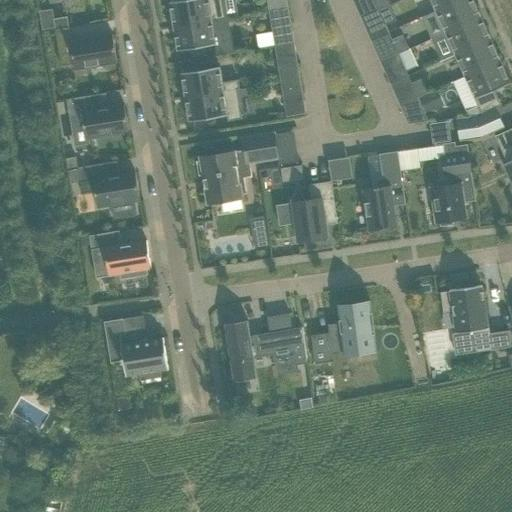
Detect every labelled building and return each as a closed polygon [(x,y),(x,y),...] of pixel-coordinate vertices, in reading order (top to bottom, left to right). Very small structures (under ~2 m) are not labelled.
[(180,0),(169,2),(173,26),(212,20),(225,18),(222,0),(180,0)] [(287,0),(271,0),(267,1),(269,11),(289,7),(287,0)] [(375,0),(380,9),(391,4),(388,0),(375,0)] [(430,0),(435,12),(462,0),(430,0)] [(445,34),(482,18),(473,0),(462,0),(435,12),(445,34)] [(391,4),(380,9),(386,24),(397,19),(391,4)] [(289,7),(269,11),(272,26),(291,23),(289,7)] [(53,19),(55,30),(69,27),(67,16),(53,19)] [(212,20),(173,26),(177,51),(214,45),(216,56),(234,53),(228,18),(225,18),(212,20)] [(455,56),(492,40),(482,18),(445,34),(455,56)] [(91,67),(105,65),(115,63),(117,63),(112,34),(71,41),(69,27),(55,30),(61,66),(73,64),(74,70),(77,69),(91,67)] [(393,39),(399,53),(410,48),(404,34),(393,39)] [(465,79),(502,62),(492,40),(455,56),(465,79)] [(410,48),(399,53),(399,54),(406,70),(418,65),(410,48)] [(298,62),(278,66),(281,81),(300,78),(298,62)] [(465,79),(454,84),(468,117),(479,115),(481,114),(495,108),(501,105),(495,90),(511,83),(502,62),(465,79)] [(237,87),(239,87),(238,77),(222,80),(220,66),(180,73),(184,97),(237,89),(237,87)] [(300,78),(281,81),(283,97),(303,94),(300,78)] [(423,78),(412,83),(419,98),(430,93),(423,78)] [(242,117),(237,89),(184,97),(188,122),(227,115),(227,119),(242,117)] [(430,93),(419,98),(426,113),(442,106),(435,90),(430,93)] [(85,96),(66,99),(70,122),(83,120),(86,140),(129,133),(124,105),(87,111),(85,96)] [(504,127),(495,108),(481,114),(479,115),(468,117),(456,119),(460,141),(480,138),(504,127)] [(511,128),(495,135),(507,163),(504,164),(511,182),(511,128)] [(278,158),(274,133),(242,138),(244,150),(200,157),(201,161),(197,162),(199,175),(203,174),(208,203),(242,198),(241,194),(246,193),(243,177),(251,176),(249,163),(278,158)] [(450,185),(431,188),(436,222),(440,222),(441,225),(452,224),(452,220),(466,218),(464,202),(476,200),(467,144),(455,146),(454,142),(443,144),(444,157),(442,157),(444,175),(449,174),(450,185)] [(376,179),(377,187),(363,189),(369,231),(397,227),(394,205),(405,204),(398,151),(379,154),(383,178),(376,179)] [(334,180),(355,178),(353,156),(332,158),(334,180)] [(76,157),(65,159),(67,169),(78,167),(76,157)] [(90,165),(78,167),(78,169),(80,182),(93,180),(97,208),(140,201),(135,172),(93,179),(91,165),(90,165)] [(78,169),(68,170),(70,184),(80,182),(78,169)] [(290,170),(279,171),(281,184),(292,183),(290,170)] [(326,225),(338,223),(331,181),(309,184),(312,199),(292,202),(298,242),(328,237),(326,225)] [(214,221),(204,222),(205,230),(215,229),(214,221)] [(121,244),(101,248),(99,234),(89,236),(96,278),(109,276),(119,274),(147,269),(151,269),(146,240),(121,244)] [(88,236),(79,238),(81,247),(89,245),(88,236)] [(456,333),(452,334),(455,355),(511,346),(508,331),(490,333),(488,323),(487,323),(481,285),(450,289),(450,291),(440,292),(443,313),(453,311),(456,333)] [(344,355),(376,351),(370,302),(338,306),(340,322),(328,324),(329,333),(311,335),(314,364),(334,361),(333,354),(344,352),(344,355)] [(127,377),(127,376),(139,374),(140,380),(161,377),(160,371),(167,370),(168,370),(163,337),(162,338),(122,345),(120,335),(126,334),(123,318),(104,322),(110,363),(123,361),(126,377),(127,377)] [(272,358),(292,355),(294,365),(307,363),(302,327),(263,334),(264,338),(258,340),(257,335),(250,336),(248,320),(224,324),(233,382),(257,378),(253,358),(273,355),(273,356),(272,356),(272,358)] [(128,397),(116,399),(118,411),(130,409),(128,397)] [(311,398),(299,400),(301,409),(313,407),(311,398)]
